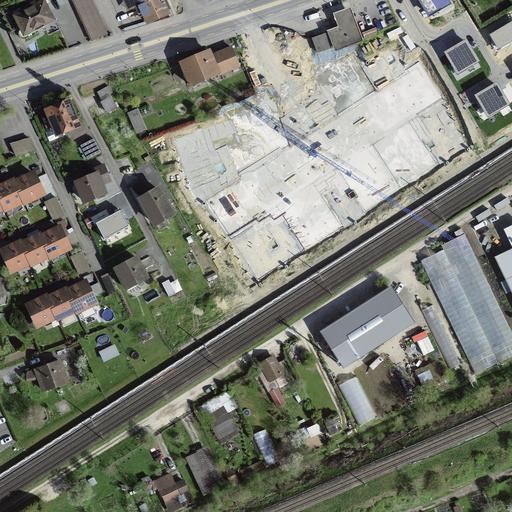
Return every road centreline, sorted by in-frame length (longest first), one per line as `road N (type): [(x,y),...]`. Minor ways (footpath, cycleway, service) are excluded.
road 1 (residential): [(62,70),(169,275)]
road 2 (residential): [(10,86),(101,277)]
road 3 (primary): [(203,26),(62,70)]
